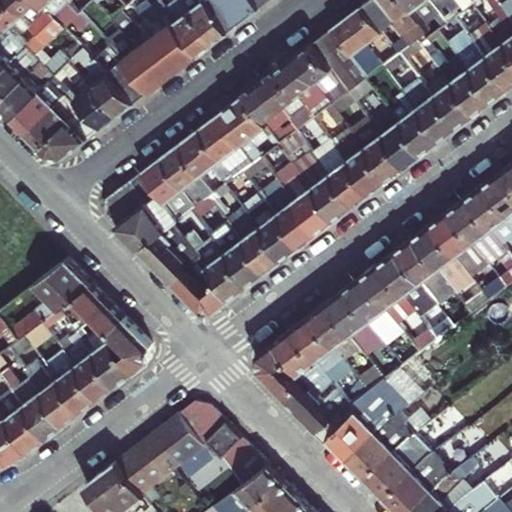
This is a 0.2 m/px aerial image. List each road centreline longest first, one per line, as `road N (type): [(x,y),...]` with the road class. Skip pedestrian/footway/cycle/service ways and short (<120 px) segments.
road 1 (residential): [(511,123),(204,353)]
road 2 (residential): [(55,199),(318,0)]
road 3 (residential): [(204,353),(0,507)]
road 4 (residential): [(204,353),(362,511)]
road 5 (residential): [(55,199),(204,353)]
